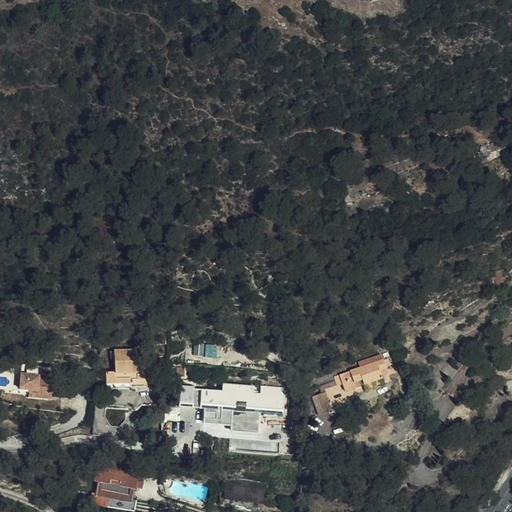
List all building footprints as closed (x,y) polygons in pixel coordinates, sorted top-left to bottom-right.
[(485,144),(497,142),(496,136),(475,140),(474,143),(474,144),(476,146),(478,148),(480,148),(483,147),(485,144)] [(335,364),(336,368),(337,372),(342,371),(344,379),(363,375),(381,371),(380,367),(388,365),(385,353),(392,351),(391,345),(383,346),(384,347),(360,352),(361,357),(335,364)] [(111,391),(137,393),(137,390),(158,391),(158,369),(143,367),(142,353),(122,352),(121,374),(112,374),(111,391)] [(43,368),(27,366),(25,396),(34,397),(34,398),(47,399),(47,398),(57,398),(58,380),(49,380),(49,381),(45,381),(45,377),(43,377),(43,368)] [(318,372),(319,379),(324,378),(324,375),(337,372),(336,368),(318,372)] [(383,377),(381,371),(363,375),(365,381),(383,377)] [(260,385),(260,377),(229,379),(230,387),(220,387),(220,392),(209,393),(210,406),(214,406),(215,418),(238,417),(238,421),(238,423),(258,422),(258,427),(266,426),(265,410),(262,410),(262,404),(292,403),(291,384),(290,384),(290,376),(267,377),(268,384),(260,385)] [(324,378),(319,379),(309,381),(313,400),(328,397),(324,378)] [(201,407),(201,404),(200,386),(185,387),(186,408),(201,407)] [(97,487),(95,501),(107,503),(105,511),(134,511),(135,508),(132,508),(134,492),(136,481),(137,475),(97,467),(94,487),(97,487)] [(143,483),(136,481),(134,492),(140,493),(143,483)] [(76,488),(86,490),(87,484),(77,482),(76,488)] [(264,503),(265,490),(223,487),(222,500),(264,503)] [(105,511),(107,503),(95,501),(91,500),(89,511),(97,511),(105,511)]
